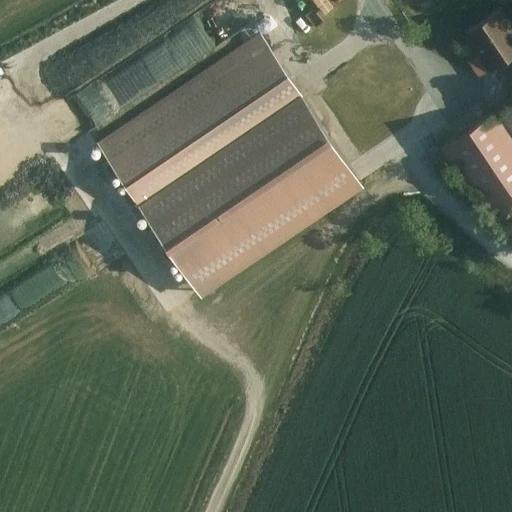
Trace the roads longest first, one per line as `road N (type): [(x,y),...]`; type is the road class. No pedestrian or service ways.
road 1 (track): [(511,260),(393,189),(288,339),(219,511)]
road 2 (residential): [(370,0),(426,68),(438,97),(428,142),(393,189)]
